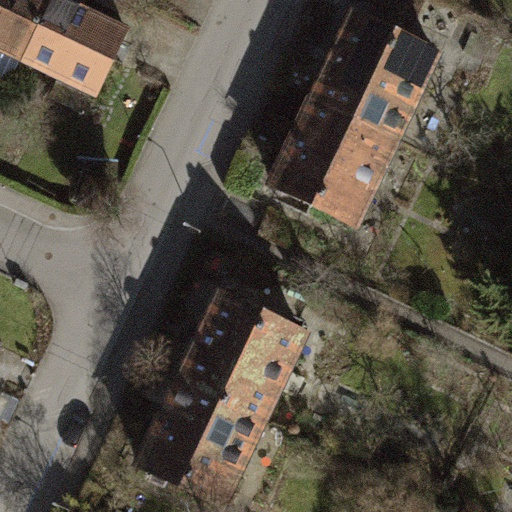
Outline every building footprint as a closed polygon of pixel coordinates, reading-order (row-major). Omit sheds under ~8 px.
[(0,0),(0,54),(26,67),(58,0),(0,0)] [(106,106),(139,39),(97,18),(105,0),(58,0),(26,67),(106,106)] [(436,56),(356,18),(316,102),(396,140),(436,56)] [(396,140),(316,102),(275,188),(356,226),(396,140)] [(304,336),(224,298),(183,382),(263,421),(304,336)] [(263,421),(183,382),(142,468),(222,506),(263,421)]
